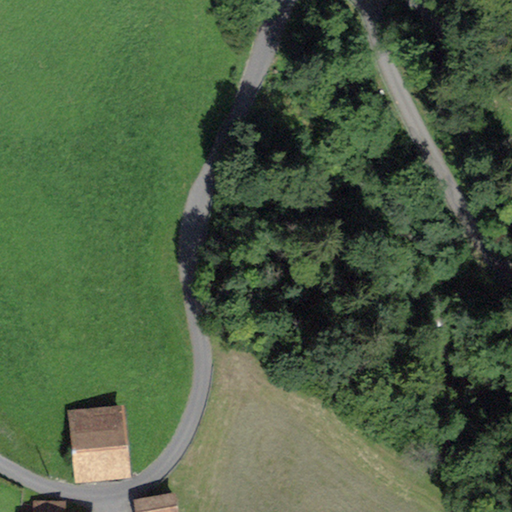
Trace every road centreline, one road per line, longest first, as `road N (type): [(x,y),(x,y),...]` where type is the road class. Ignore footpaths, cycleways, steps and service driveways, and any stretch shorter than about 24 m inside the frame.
road 1 (residential): [(282,0),(194,207),(187,285),(201,377),(171,454),(136,483),(98,493),(58,487),(0,459)]
road 2 (unclassified): [(368,0),(397,100),(449,178),(473,240),(511,277)]
road 3 (track): [(412,0),(511,89)]
